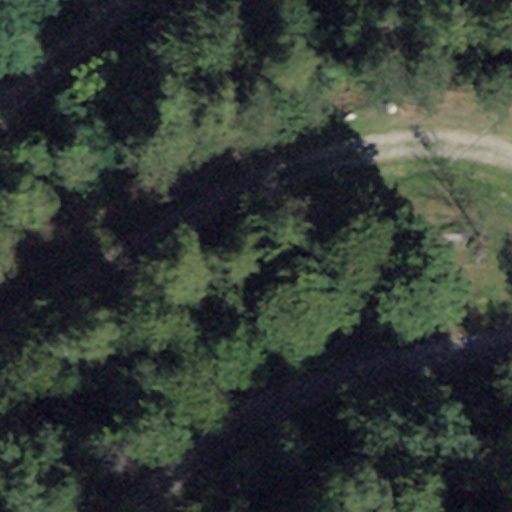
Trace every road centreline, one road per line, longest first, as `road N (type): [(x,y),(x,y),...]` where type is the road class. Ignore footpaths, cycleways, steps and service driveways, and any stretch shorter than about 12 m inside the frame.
road 1 (track): [(0,333),(125,242),(234,187),(333,154),(422,137),(511,148)]
road 2 (track): [(511,346),(383,365),(287,396),(205,451),(144,511)]
road 3 (track): [(117,0),(0,111)]
